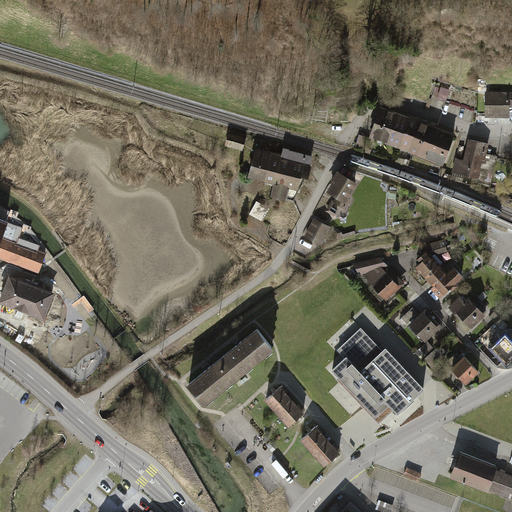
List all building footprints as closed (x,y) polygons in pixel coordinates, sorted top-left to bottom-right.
[(433,99),(475,111),(479,98),(437,86),(433,99)] [(511,93),(485,93),(484,116),(510,117),(510,109),(511,108),(511,93)] [(371,135),(386,140),(397,110),(382,105),(371,135)] [(386,140),(399,145),(410,117),(410,115),(397,110),(386,140)] [(399,145),(411,149),(420,124),(421,121),(410,117),(399,145)] [(411,149),(420,153),(429,127),(420,124),(411,149)] [(435,142),(441,127),(430,124),(429,127),(420,153),(435,158),(441,144),(435,142)] [(435,158),(444,161),(455,133),(441,127),(435,142),(441,144),(435,158)] [(245,138),(231,134),(228,147),(242,150),(245,138)] [(491,144),(468,138),(462,161),(452,158),(448,172),(478,180),(483,160),(486,161),(491,144)] [(252,175),(267,179),(273,155),(259,151),(252,175)] [(314,160),(288,153),(286,159),(279,183),(277,194),(291,198),(294,187),(302,189),(310,175),(314,160)] [(279,183),(286,159),(273,155),(267,179),(279,183)] [(360,184),(339,173),(330,190),(340,196),(335,203),(346,209),(360,184)] [(264,221),(271,207),(258,200),(251,213),(264,221)] [(0,256),(7,259),(29,267),(38,271),(45,253),(38,250),(40,245),(19,237),(23,228),(0,218),(0,256)] [(332,227),(316,219),(307,234),(323,243),(332,227)] [(435,252),(447,251),(447,244),(434,245),(435,252)] [(428,281),(442,268),(427,252),(420,258),(422,260),(414,267),(428,281)] [(362,273),(388,300),(403,287),(376,259),(362,273)] [(438,299),(464,275),(455,265),(447,272),(442,268),(428,281),(432,286),(429,289),(438,299)] [(1,300),(43,317),(52,293),(37,286),(38,284),(26,279),(25,282),(10,276),(1,300)] [(462,315),(472,325),(486,312),(474,300),(477,297),(473,293),(464,301),(459,296),(450,305),(461,316),(462,315)] [(405,326),(419,312),(414,307),(400,321),(405,326)] [(424,342),(440,327),(425,311),(409,326),(424,342)] [(491,318),(497,324),(501,320),(495,313),(491,318)] [(503,330),(507,326),(501,320),(497,324),(503,330)] [(382,413),(390,405),(400,415),(427,390),(387,347),(385,349),(384,351),(362,328),(352,338),(339,350),(347,358),(334,370),(361,399),(378,417),(382,413)] [(237,375),(272,347),(257,329),(222,357),(237,375)] [(510,361),(511,358),(511,341),(506,335),(495,346),(510,361)] [(433,347),(429,343),(422,350),(426,354),(433,347)] [(446,352),(440,346),(424,361),(430,367),(446,352)] [(467,383),(480,371),(463,354),(450,366),(467,383)] [(203,401),(237,375),(222,357),(189,383),(203,401)] [(267,399),(278,411),(291,399),(285,392),(287,390),(282,385),(267,399)] [(278,411),(289,424),(304,409),(300,404),(298,406),(291,399),(278,411)] [(302,439),(313,451),(327,439),(321,432),(323,430),(318,424),(302,439)] [(313,451),(324,464),(340,450),(335,444),(333,446),(327,439),(313,451)] [(449,476),(488,491),(496,470),(498,464),(459,450),(449,476)] [(422,473),(409,468),(406,475),(419,480),(422,473)] [(511,475),(496,470),(488,491),(511,499),(511,475)]
